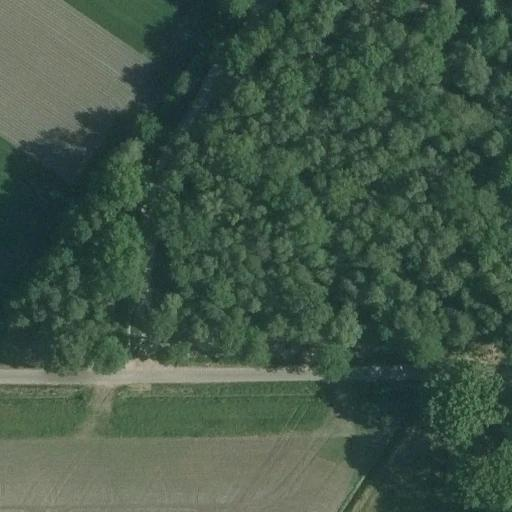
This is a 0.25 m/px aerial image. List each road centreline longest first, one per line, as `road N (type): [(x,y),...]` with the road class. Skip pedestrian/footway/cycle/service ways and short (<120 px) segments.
road 1 (unclassified): [(0,378),(422,371),(478,384),(511,439)]
road 2 (track): [(270,0),(180,136),(152,200),(145,377)]
